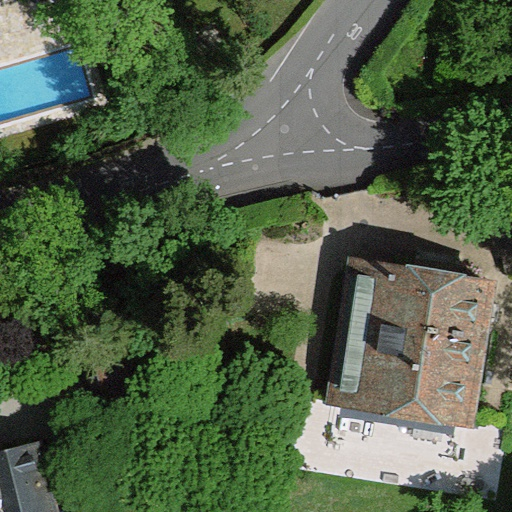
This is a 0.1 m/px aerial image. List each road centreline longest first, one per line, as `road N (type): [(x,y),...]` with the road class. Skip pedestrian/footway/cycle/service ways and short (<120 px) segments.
road 1 (residential): [(0,226),(206,170),(270,142)]
road 2 (residential): [(270,142),(371,150),(511,123)]
road 3 (residential): [(270,142),(321,53),(363,0)]
